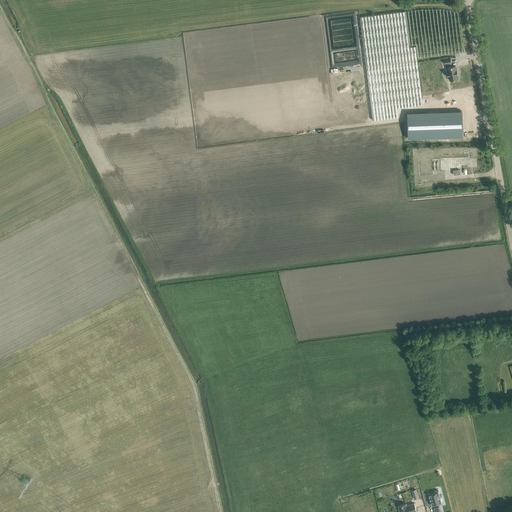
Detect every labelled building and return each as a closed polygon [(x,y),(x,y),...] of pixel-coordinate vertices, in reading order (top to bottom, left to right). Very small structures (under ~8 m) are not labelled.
[(397,108),(423,105),(416,46),(409,47),(405,11),(360,17),(373,120),(398,116),(397,108)] [(449,76),(450,80),(458,79),(457,75),(458,75),(457,70),(456,70),(455,66),(452,66),(451,63),(451,62),(451,59),(444,60),(444,64),(447,63),(448,67),(448,71),(446,72),(447,72),(446,73),(446,74),(446,75),(447,75),(447,76),(447,77),(449,76)] [(462,111),(407,113),(408,138),(463,137),(462,125),(462,124),(462,111)] [(438,490),(429,493),(432,506),(442,503),(438,490)] [(351,502),(348,503),(349,509),(361,506),(360,500),(357,501),(356,498),(350,499),(351,502)] [(407,503),(398,506),(400,511),(409,511),(416,510),(414,503),(407,505),(407,503)]
